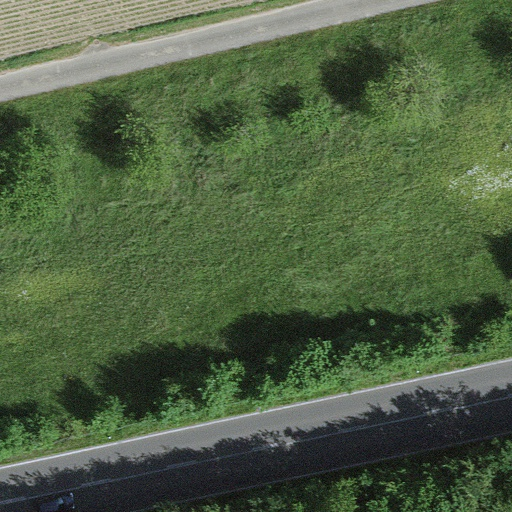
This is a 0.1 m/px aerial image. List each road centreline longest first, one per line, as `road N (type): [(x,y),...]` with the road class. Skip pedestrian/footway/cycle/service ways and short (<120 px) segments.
road 1 (primary): [(511,394),(0,502)]
road 2 (track): [(289,0),(0,61)]
